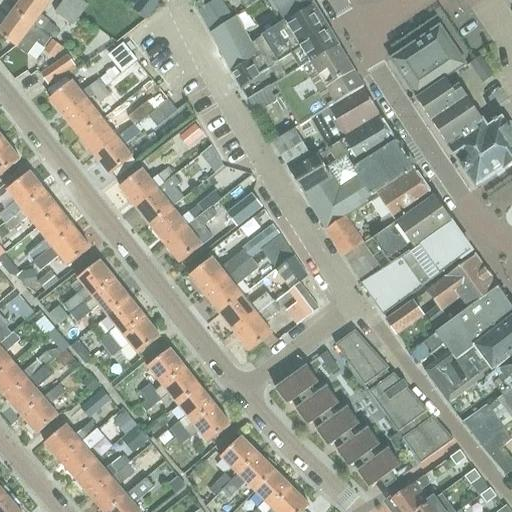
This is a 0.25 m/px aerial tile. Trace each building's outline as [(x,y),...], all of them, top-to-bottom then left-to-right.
[(50,38),(51,38),(57,29),(48,23),(49,22),(41,16),(50,4),(45,0),(23,0),(15,12),(34,26),(50,38)] [(79,0),(65,0),(64,3),(80,15),(88,6),(79,0)] [(140,0),(134,9),(147,19),(161,0),(160,0),(140,0)] [(212,33),(234,18),(221,0),(215,0),(199,11),(212,33)] [(241,0),(247,9),(262,0),(241,0)] [(310,0),(267,0),(282,25),(314,6),(310,0)] [(80,15),(64,3),(56,14),(73,26),(80,15)] [(282,25),(263,37),(265,41),(267,44),(270,49),(275,57),(279,64),(292,55),(301,69),(339,47),(338,46),(330,31),(314,6),(282,25)] [(0,31),(0,35),(28,56),(37,43),(44,48),(51,39),(51,38),(50,38),(34,26),(15,12),(0,31)] [(225,59),(252,44),(237,16),(234,18),(212,33),(211,34),(225,59)] [(417,99),(447,80),(464,69),(466,67),(440,27),(391,60),(417,99)] [(53,40),(45,50),(55,57),(62,47),(53,40)] [(124,44),(112,54),(126,71),(138,61),(124,44)] [(232,72),(246,63),(258,56),(252,44),(225,59),(232,72)] [(358,78),(350,65),(339,47),(301,69),(276,85),(284,99),(299,126),(301,128),(312,121),(364,89),(364,88),(358,78)] [(69,56),(42,75),(49,85),(76,67),(69,56)] [(495,77),(481,57),(470,65),(484,84),(495,77)] [(232,72),(232,73),(241,89),(256,80),(246,63),(232,72)] [(116,67),(100,79),(105,86),(121,74),(116,67)] [(95,96),(106,87),(105,86),(100,79),(89,88),(95,96)] [(447,80),(417,99),(432,122),(468,99),(467,97),(460,85),(454,89),(447,80)] [(51,100),(66,119),(88,102),(73,82),(51,100)] [(112,83),(106,87),(95,96),(101,104),(115,93),(112,89),(115,87),(112,83)] [(276,85),(267,90),(248,101),(256,115),(284,99),(276,85)] [(364,89),(312,121),(329,148),(380,116),(364,89)] [(468,99),(432,122),(436,128),(447,144),(482,120),(479,115),(472,104),(468,99)] [(156,110),(149,116),(149,117),(158,128),(178,112),(170,103),(168,100),(156,110)] [(150,101),(130,117),(137,125),(149,116),(156,110),(150,101)] [(103,120),(88,102),(66,119),(80,137),(103,120)] [(462,166),(477,188),(504,169),(505,170),(511,165),(511,132),(503,119),(493,126),(488,118),(483,121),(482,120),(447,144),(446,145),(461,167),(462,166)] [(80,137),(95,156),(133,126),(128,119),(112,131),(103,120),(80,137)] [(304,196),(307,200),(397,143),(382,119),(291,174),(304,196)] [(197,125),(178,140),(185,149),(204,134),(197,125)] [(95,156),(111,176),(133,158),(124,146),(140,134),(133,126),(95,156)] [(273,144),(290,171),(312,158),(295,131),(273,144)] [(0,176),(20,161),(5,141),(0,145),(0,176)] [(347,218),(368,204),(367,202),(415,169),(397,143),(307,200),(326,231),(347,218)] [(212,147),(201,155),(208,164),(218,156),(212,147)] [(168,168),(152,182),(143,170),(120,188),(135,207),(175,176),(168,168)] [(381,222),(386,230),(434,198),(415,169),(367,202),(368,204),(369,206),(380,198),(391,215),(381,222)] [(2,216),(8,224),(23,211),(46,193),(30,173),(8,191),(18,204),(2,216)] [(175,176),(135,207),(150,226),(172,208),(163,196),(180,183),(175,176)] [(150,226),(165,245),(222,199),(215,191),(180,218),(172,208),(150,226)] [(29,219),(38,230),(61,212),(46,193),(23,211),(8,224),(14,231),(29,219)] [(253,194),(228,214),(238,227),(263,207),(253,194)] [(386,230),(373,240),(390,266),(400,259),(452,224),(434,198),(386,230)] [(38,230),(46,240),(30,254),(36,261),(34,262),(35,263),(76,231),(61,212),(38,230)] [(205,213),(165,245),(180,264),(214,237),(205,226),(210,222),(211,221),(205,213)] [(347,218),(326,231),(339,251),(344,259),(364,245),(347,218)] [(382,271),(362,285),(378,308),(384,316),(473,251),(453,223),(452,224),(400,259),(390,266),(382,271)] [(190,276),(205,295),(245,264),(244,264),(251,259),(251,258),(262,250),(281,235),(273,225),(243,249),(244,250),(221,269),(213,259),(190,276)] [(4,227),(0,230),(0,240),(9,233),(4,227)] [(91,250),(76,231),(35,263),(41,271),(59,256),(68,268),(91,250)] [(277,270),(285,263),(295,256),(283,238),(281,235),(262,250),(277,270)] [(364,245),(344,259),(362,285),(382,271),(377,263),(368,251),(364,245)] [(277,270),(276,270),(282,278),(291,289),(308,276),(295,256),(285,263),(277,270)] [(469,309),(450,324),(499,288),(476,256),(427,292),(438,306),(423,317),(413,303),(387,321),(397,336),(416,323),(421,329),(460,298),(469,309)] [(245,264),(205,295),(220,314),(243,296),(236,288),(261,269),(252,258),(251,259),(245,264)] [(65,307),(72,316),(116,281),(100,262),(78,280),(86,290),(65,307)] [(25,272),(18,278),(26,288),(27,288),(38,286),(36,271),(25,272)] [(130,300),(116,281),(72,316),(78,323),(99,306),(108,318),(130,300)] [(308,317),(318,309),(301,285),(290,293),(308,317)] [(450,324),(436,334),(424,343),(432,354),(445,345),(446,347),(455,341),(464,353),(473,347),(474,347),(480,343),(478,340),(484,336),(486,338),(511,318),(511,307),(499,288),(450,324)] [(220,314),(235,333),(274,302),(268,294),(251,307),(243,296),(220,314)] [(18,295),(9,303),(17,312),(26,305),(18,295)] [(100,342),(106,350),(145,319),(130,300),(108,318),(116,328),(100,342)] [(274,302),(235,333),(250,352),(263,342),(273,334),(264,323),(280,310),(274,302)] [(26,305),(17,312),(25,321),(33,314),(26,305)] [(45,317),(36,325),(46,337),(55,330),(45,317)] [(455,341),(446,347),(450,352),(424,371),(449,404),(511,356),(511,318),(486,338),(484,336),(478,340),(480,343),(474,347),(473,347),(464,353),(455,341)] [(145,319),(106,350),(112,357),(123,349),(124,350),(130,345),(138,356),(161,338),(145,319)] [(0,322),(0,345),(15,333),(9,325),(5,328),(0,322)] [(406,438),(403,439),(421,464),(454,441),(434,418),(430,420),(425,414),(428,412),(395,375),(391,377),(387,371),(390,369),(356,332),(336,346),(365,386),(368,385),(372,391),(370,393),(399,433),(401,431),(406,438)] [(0,347),(0,377),(15,365),(5,354),(22,340),(16,334),(0,347)] [(273,334),(263,342),(269,349),(269,348),(278,342),(273,334)] [(78,341),(71,347),(72,348),(79,356),(86,351),(78,341)] [(15,365),(0,377),(0,391),(8,401),(46,367),(57,358),(66,351),(64,348),(49,351),(22,374),(15,365)] [(66,351),(57,358),(65,367),(74,360),(66,351)] [(140,392),(147,401),(186,370),(170,351),(148,368),(163,387),(157,391),(151,384),(140,392)] [(511,359),(490,376),(503,395),(499,398),(500,400),(511,416),(511,359)] [(300,398),(302,401),(312,394),(310,391),(320,384),(307,366),(276,389),(288,406),(300,398)] [(8,401),(22,418),(43,399),(36,390),(54,376),(46,367),(8,401)] [(178,406),(200,389),(186,370),(147,401),(140,406),(146,413),(170,395),(178,406)] [(88,378),(83,382),(91,392),(93,394),(101,387),(91,376),(88,378)] [(43,399),(22,418),(38,436),(59,418),(50,407),(67,392),(60,385),(43,399)] [(312,394),(302,401),(304,404),(296,410),(309,427),(320,419),(323,422),(333,415),(331,412),(341,404),(328,387),(314,397),(312,394)] [(170,430),(176,437),(215,407),(200,389),(178,406),(187,418),(182,422),(181,421),(170,430)] [(80,410),(89,420),(110,402),(102,392),(80,410)] [(488,405),(463,423),(481,446),(482,445),(506,429),(511,424),(511,416),(500,400),(490,407),(488,405)] [(215,407),(176,437),(183,446),(194,437),(187,430),(193,425),(208,444),(230,427),(215,407)] [(335,418),(333,415),(323,422),(325,425),(317,430),(329,448),(341,440),(343,443),(353,435),(351,432),(361,425),(349,408),(335,418)] [(125,415),(115,424),(127,437),(137,428),(125,415)] [(45,445),(61,463),(98,431),(91,424),(76,437),(67,426),(45,445)] [(137,428),(123,440),(133,453),(147,441),(137,428)] [(361,460),(363,463),(374,456),(372,453),(381,446),(369,428),(356,438),(353,435),(343,443),(345,446),(337,451),(350,468),(361,460)] [(482,445),(506,475),(511,471),(511,460),(502,448),(511,439),(511,437),(506,429),(482,445)] [(61,463),(76,480),(97,462),(89,453),(105,439),(98,431),(61,463)] [(169,431),(159,439),(165,446),(175,438),(169,431)] [(221,459),(238,476),(259,456),(241,439),(221,459)] [(374,456),(363,463),(366,466),(358,472),(370,489),(382,481),(387,489),(398,481),(392,474),(402,467),(390,449),(376,459),(374,456)] [(457,466),(466,459),(460,451),(451,458),(457,466)] [(275,473),(259,456),(238,476),(255,493),(275,473)] [(111,467),(118,475),(127,466),(121,459),(111,467)] [(134,461),(127,466),(133,473),(139,468),(134,461)] [(112,479),(118,475),(111,467),(106,472),(97,462),(76,480),(90,498),(112,479)] [(133,473),(127,466),(118,475),(124,482),(134,474),(133,473)] [(471,485),(481,478),(475,470),(465,477),(471,485)] [(275,473),(255,493),(264,502),(258,509),(261,511),(269,511),(272,510),(292,490),(275,473)] [(225,474),(216,483),(209,490),(216,498),(223,491),(233,482),(225,474)] [(425,477),(388,504),(394,511),(418,511),(431,503),(430,503),(422,491),(430,485),(425,477)] [(178,478),(169,485),(177,495),(186,487),(178,478)] [(90,498),(102,511),(109,511),(127,497),(112,479),(90,498)] [(127,497),(109,511),(140,511),(135,506),(155,488),(147,480),(142,484),(127,497)] [(239,489),(233,482),(223,491),(230,498),(239,489)] [(487,504),(497,497),(491,489),(481,496),(487,504)] [(269,511),(304,511),(309,507),(292,490),(272,510),(269,511)] [(476,493),(453,509),(455,511),(478,511),(486,507),(476,493)] [(431,503),(418,511),(453,511),(441,495),(434,500),(430,503),(431,503)] [(18,511),(6,498),(0,503),(0,511),(18,511)]
